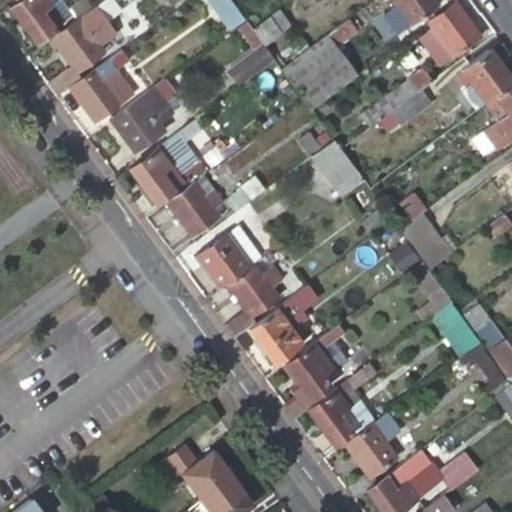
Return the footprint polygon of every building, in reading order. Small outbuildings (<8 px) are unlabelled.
[(53,6),(49,0),(20,0),(10,8),(36,44),(55,30),(51,24),(65,14),(57,3),(53,6)] [(78,19),(52,38),(73,66),(77,72),(104,52),(100,46),(113,36),(104,23),(120,11),(112,0),(103,0),(91,10),(78,19)] [(80,0),(70,8),(78,19),(91,10),(83,0),(80,0)] [(439,4),(435,0),(392,0),(396,5),(386,12),(401,32),(439,4)] [(482,38),(456,2),(430,23),(434,29),(421,37),(442,66),(482,38)] [(234,24),(243,17),(232,3),(223,9),(234,24)] [(278,10),(254,28),(265,43),(290,25),(278,10)] [(360,32),(351,17),(283,68),(314,110),(359,76),(339,48),(360,32)] [(276,58),(265,43),(227,73),(237,86),(276,58)] [(487,105),(511,85),(511,78),(491,50),(462,70),(472,84),(462,91),(477,112),(487,105)] [(82,80),(70,88),(94,122),(121,102),(103,76),(126,59),(121,51),(82,80)] [(73,66),(48,84),(58,97),(70,88),(82,80),(77,72),(73,66)] [(423,89),(434,81),(428,71),(426,69),(363,116),(372,128),(392,113),(423,89)] [(511,142),(511,85),(487,105),(499,121),(484,132),(499,152),(511,142)] [(434,104),(423,89),(392,113),(403,127),(434,104)] [(138,100),(112,119),(137,153),(163,134),(159,128),(169,120),(163,111),(166,108),(163,103),(148,114),(138,100)] [(295,103),(281,121),(295,132),(309,114),(295,103)] [(180,132),(131,168),(146,189),(144,190),(153,203),(155,201),(157,204),(176,190),(170,183),(180,175),(200,161),(180,132)] [(366,182),(343,150),(337,142),(315,157),(345,197),(366,182)] [(205,175),(169,202),(193,235),(220,216),(216,210),(225,203),(205,175)] [(186,183),(180,175),(170,183),(176,190),(186,183)] [(230,199),(239,213),(265,194),(256,180),(230,199)] [(424,214),(427,211),(413,193),(401,203),(413,222),(424,214)] [(511,219),(507,213),(490,225),(497,235),(511,223),(511,219)] [(452,253),(424,214),(413,222),(402,230),(431,269),(452,253)] [(240,225),(228,234),(239,250),(251,241),(240,225)] [(194,257),(218,291),(228,283),(251,266),(239,250),(228,234),(227,233),(194,257)] [(239,250),(251,266),(263,257),(251,241),(239,250)] [(415,271),(425,264),(411,246),(402,253),(415,271)] [(286,280),(267,254),(263,257),(251,266),(228,283),(248,310),(254,319),(283,298),(276,288),(286,280)] [(446,309),(454,304),(436,280),(429,285),(446,309)] [(258,324),(236,340),(245,352),(258,343),(276,368),(304,347),(294,333),(309,322),(302,311),(317,300),(308,288),(258,324)] [(482,301),(464,314),(486,344),(489,349),(506,336),(482,301)] [(480,342),(454,304),(446,309),(434,318),(462,356),(480,342)] [(248,310),(226,326),(236,340),(258,324),(254,319),(248,310)] [(511,344),(507,338),(492,349),(511,374),(511,373),(511,344)] [(321,340),(289,363),(301,380),(315,399),(334,385),(329,379),(339,371),(322,348),(325,346),(321,340)] [(507,377),(483,346),(474,352),(497,384),(507,377)] [(364,369),(374,362),(365,349),(355,356),(364,369)] [(318,403),(308,410),(325,434),(318,439),(327,452),(335,446),(336,448),(354,434),(350,428),(360,421),(354,411),(363,404),(356,394),(373,381),(364,369),(318,403)] [(295,398),(285,405),(295,420),(308,410),(318,403),(315,399),(301,380),(289,389),(295,398)] [(511,397),(511,387),(510,385),(497,395),(504,404),(511,397)] [(350,428),(354,434),(374,419),(363,404),(354,411),(360,421),(350,428)] [(368,472),(346,488),(354,499),(368,490),(379,481),(375,476),(399,458),(388,443),(402,432),(389,414),(348,444),(368,472)] [(181,475),(200,501),(232,476),(212,450),(197,460),(184,444),(162,460),(177,478),(181,475)] [(430,459),(422,449),(403,464),(410,474),(430,459)] [(444,496),(480,470),(472,459),(435,487),(437,490),(425,498),(430,506),(444,496)] [(402,484),(406,482),(404,478),(410,474),(403,464),(388,475),(392,481),(397,477),(402,484)] [(379,481),(368,490),(384,511),(402,511),(419,500),(406,482),(402,484),(397,477),(392,481),(388,475),(379,481)] [(241,511),(253,504),(232,476),(200,501),(208,511),(241,511)] [(430,506),(422,511),(452,511),(454,510),(444,496),(430,506)] [(39,511),(32,501),(17,511),(39,511)]
